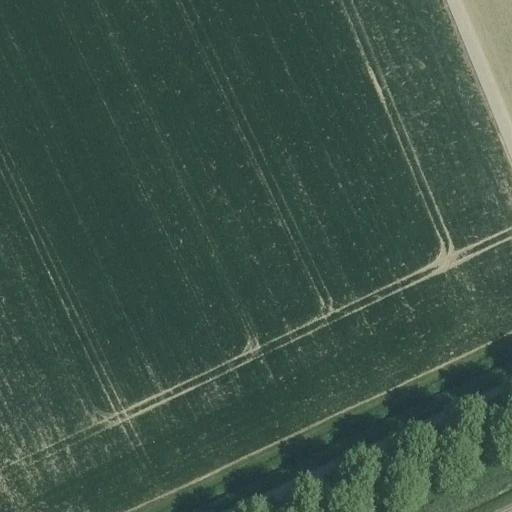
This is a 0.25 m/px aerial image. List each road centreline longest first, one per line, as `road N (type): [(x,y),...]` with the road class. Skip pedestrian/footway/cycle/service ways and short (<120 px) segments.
road 1 (track): [(511,380),(233,511)]
road 2 (unclassified): [(454,0),(511,139)]
